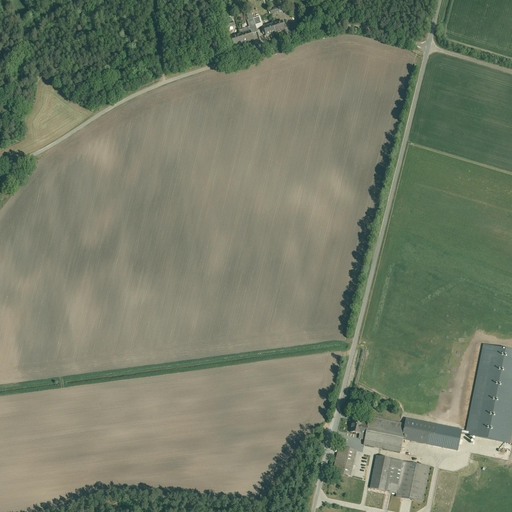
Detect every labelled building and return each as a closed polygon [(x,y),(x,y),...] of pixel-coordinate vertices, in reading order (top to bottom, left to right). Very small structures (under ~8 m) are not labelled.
[(269,12),(271,18),(281,15),(279,9),(269,12)] [(246,23),(249,30),(262,25),(259,18),(246,23)] [(225,25),(227,31),(235,28),(233,22),(225,25)] [(263,28),(266,38),(285,32),(282,22),(263,28)] [(231,38),(233,48),(253,42),(250,32),(231,38)] [(470,429),(511,437),(511,350),(486,345),(470,429)] [(367,440),(366,443),(402,450),(404,440),(457,451),(462,430),(407,419),(406,423),(371,416),(369,426),(362,425),(363,421),(355,420),(353,432),(362,434),(361,438),(367,440)] [(341,441),(334,473),(352,477),(358,450),(347,448),(348,442),(341,441)] [(430,467),(378,456),(371,486),(397,492),(395,498),(422,504),(430,467)]
